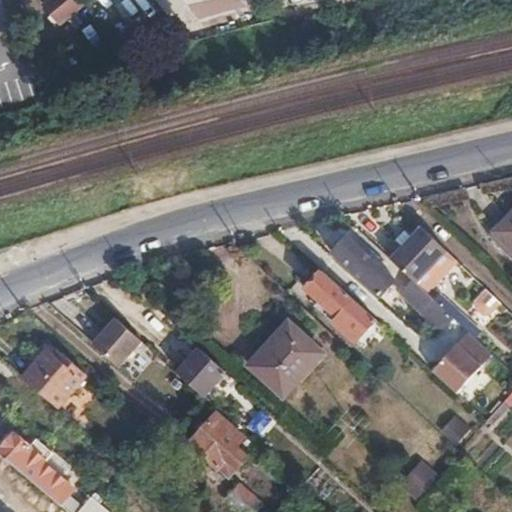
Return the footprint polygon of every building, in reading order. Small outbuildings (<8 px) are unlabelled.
[(50,0),(46,4),(63,21),(85,3),(81,0),(50,0)] [(511,222),(499,236),(502,240),(499,244),(511,257),(511,222)] [(418,227),(389,258),(413,281),(419,287),(448,256),(418,227)] [(346,237),(331,253),(379,298),(393,282),(346,237)] [(163,259),(134,291),(161,316),(190,283),(185,278),(196,264),(181,252),(163,259)] [(354,302),(320,272),(306,289),(324,304),(320,310),(334,323),(354,302)] [(419,287),(413,281),(399,294),(420,314),(433,300),(419,287)] [(486,318),(503,305),(491,289),(473,302),(486,318)] [(92,345),(124,374),(147,350),(115,320),(92,345)] [(321,354),(285,323),(249,365),(283,396),(321,354)] [(160,345),(176,367),(193,355),(176,333),(160,345)] [(457,343),(430,371),(456,396),(483,367),(457,343)] [(48,351),(22,380),(57,410),(87,374),(61,354),(56,359),(48,351)] [(200,351),(176,375),(201,397),(224,372),(200,351)] [(511,413),(472,460),(506,490),(511,483),(511,413)] [(243,440),(213,415),(188,444),(218,469),(225,460),(236,469),(247,457),(237,448),(243,440)] [(453,415),(443,435),(463,445),(472,425),(453,415)] [(0,456),(11,466),(67,511),(105,511),(90,499),(78,511),(66,501),(71,494),(41,469),(52,457),(36,444),(31,449),(14,435),(0,450),(0,456)] [(401,484),(420,501),(442,477),(423,460),(401,484)] [(256,511),(261,506),(238,485),(224,500),(238,511),(256,511)]
